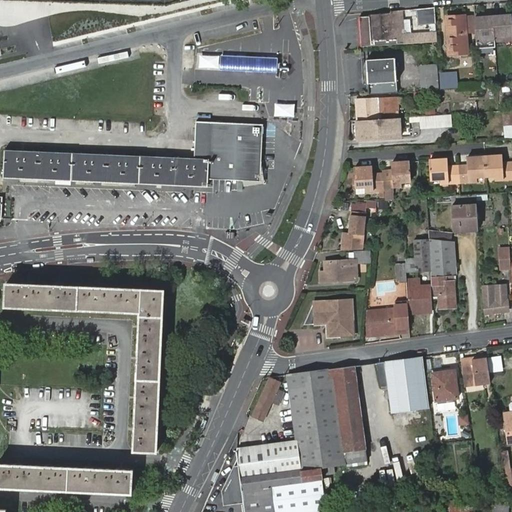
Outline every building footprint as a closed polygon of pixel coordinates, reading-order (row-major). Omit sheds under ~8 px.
[(435,8),(416,9),(418,25),(436,23),(435,8)] [(488,32),(511,30),(511,8),(486,11),(486,13),(475,14),(476,39),(488,38),(488,32)] [(400,10),(391,11),(391,15),(369,17),(361,18),(363,47),(371,46),(437,41),(437,33),(405,35),(405,27),(402,27),(400,10)] [(451,28),(452,50),(468,49),(466,12),(447,13),(448,28),(451,28)] [(197,47),(197,73),(214,74),(214,47),(197,47)] [(244,71),(276,73),(277,58),(245,55),(244,71)] [(367,60),(369,95),(397,93),(395,59),(367,60)] [(420,66),(421,80),(439,79),(438,64),(420,66)] [(440,73),(441,87),(458,85),(457,72),(440,73)] [(439,79),(421,80),(421,88),(439,86),(439,79)] [(399,97),(355,99),(356,121),(400,118),(399,97)] [(470,101),(470,111),(478,111),(478,101),(470,101)] [(452,102),(453,113),(461,112),(460,102),(452,102)] [(409,123),(420,122),(420,129),(453,126),(452,114),(409,117),(409,123)] [(356,121),(354,121),(356,142),(402,139),(400,118),(356,121)] [(6,147),(5,174),(217,183),(217,179),(261,181),(266,181),(266,172),(263,172),(265,122),(197,119),(196,155),(6,147)] [(441,164),(441,160),(430,161),(431,179),(441,179),(441,184),(460,183),(478,182),(477,176),(487,175),(497,175),(497,181),(511,179),(511,162),(504,163),(504,159),(496,160),(496,157),(496,156),(475,157),(475,158),(476,161),(468,161),(469,166),(459,166),(448,167),(448,163),(441,164)] [(365,171),(365,167),(355,168),(355,187),(365,186),(365,191),(383,190),(383,188),(402,187),(402,181),(411,180),(410,162),(400,162),(400,163),(400,165),(393,166),(393,171),(383,171),(382,174),(372,174),(372,170),(365,171)] [(217,183),(5,174),(5,177),(13,177),(217,186),(217,183)] [(454,229),(478,228),(477,205),(469,205),(469,200),(460,201),(461,206),(452,206),(453,221),(454,229)] [(342,232),(341,251),(364,250),(366,216),(350,215),(349,233),(342,232)] [(452,276),(456,275),(454,242),(429,237),(431,272),(432,277),(452,276)] [(406,269),(406,274),(431,272),(429,239),(414,240),(415,258),(405,259),(406,269)] [(509,247),(498,247),(500,270),(510,269),(509,247)] [(357,280),(356,259),(325,261),(325,272),(319,272),(320,281),(357,280)] [(406,274),(406,269),(396,269),(397,289),(407,288),(406,274)] [(453,281),(452,276),(432,277),(433,296),(439,296),(441,308),(456,307),(454,281),(453,281)] [(421,278),(408,279),(411,308),(431,307),(430,286),(421,286),(421,278)] [(166,287),(8,281),(7,303),(141,310),(135,447),(158,448),(166,287)] [(482,285),(482,301),(483,315),(510,313),(508,300),(506,284),(482,285)] [(315,301),(305,325),(316,323),(316,324),(327,323),(328,337),(355,335),(353,299),(315,301)] [(399,316),(399,330),(409,329),(408,303),(399,303),(399,307),(399,316)] [(367,318),(367,336),(400,333),(399,330),(399,316),(399,307),(367,310),(367,318)] [(15,348),(5,348),(4,357),(15,358),(15,348)] [(422,357),(377,363),(380,386),(389,385),(392,412),(429,407),(428,402),(422,357)] [(461,366),(465,391),(490,387),(488,366),(482,367),(481,363),(461,366)] [(355,366),(289,375),(297,441),(277,444),(237,449),(239,465),(237,466),(234,466),(222,491),(224,505),(242,503),(243,511),(327,511),(321,467),(325,467),(333,466),(346,464),(367,461),(355,366)] [(432,374),(436,401),(459,398),(455,370),(432,374)] [(271,378),(254,415),(254,416),(263,420),(272,401),(279,404),(282,397),(280,396),(282,393),(279,392),(278,394),(276,393),(280,382),(271,378)] [(460,417),(461,424),(470,423),(468,415),(460,417)] [(502,470),(510,469),(507,452),(500,453),(502,470)] [(0,463),(0,486),(132,493),(134,470),(6,464),(0,463)] [(334,472),(333,466),(325,467),(325,474),(334,472)] [(511,481),(510,469),(502,470),(505,487),(511,486),(511,481)] [(494,505),(509,506),(510,498),(495,498),(494,505)] [(474,511),(475,501),(448,501),(448,511),(474,511)]
